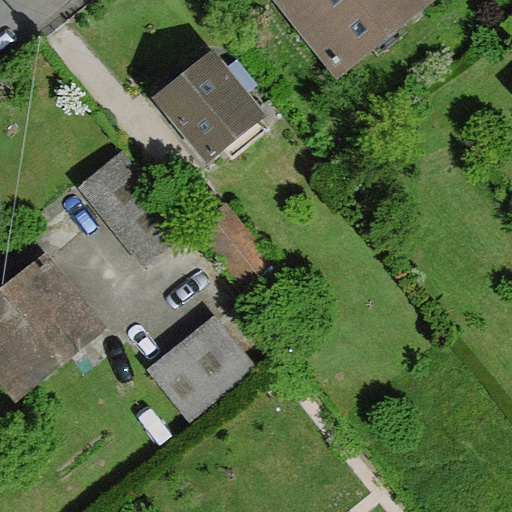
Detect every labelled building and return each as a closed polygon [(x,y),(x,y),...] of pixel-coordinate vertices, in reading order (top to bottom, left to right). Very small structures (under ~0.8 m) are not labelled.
[(434,1),(432,0),(283,0),(343,73),(434,1)] [(219,63),(166,104),(208,155),(222,143),(259,114),(219,63)] [(271,130),(259,114),(222,143),(235,160),(271,130)] [(187,233),(125,155),(87,187),(149,264),(187,233)] [(271,262),(229,210),(204,231),(244,283),(271,262)] [(48,268),(0,306),(0,365),(19,389),(87,336),(64,307),(73,299),(48,268)] [(257,368),(221,322),(155,374),(192,420),(257,368)]
